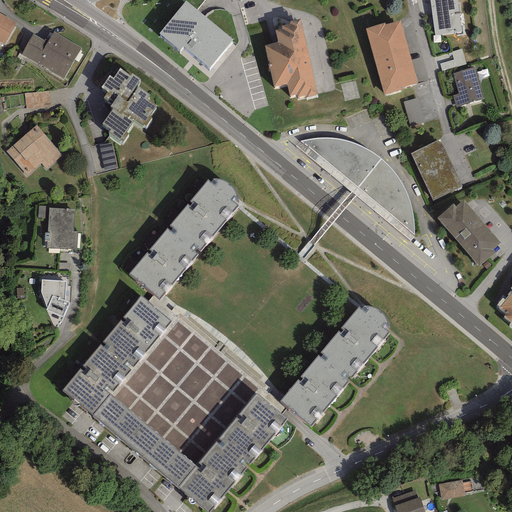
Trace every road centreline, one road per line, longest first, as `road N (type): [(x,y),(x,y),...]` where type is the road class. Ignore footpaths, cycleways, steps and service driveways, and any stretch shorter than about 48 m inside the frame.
road 1 (secondary): [(70,8),(511,359)]
road 2 (unclassified): [(511,389),(263,511)]
road 3 (residential): [(410,0),(467,180)]
road 4 (residential): [(150,511),(24,404)]
